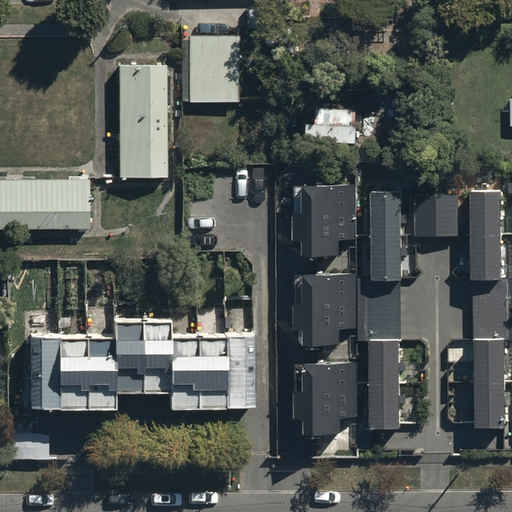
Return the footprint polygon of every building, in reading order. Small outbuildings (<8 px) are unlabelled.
[(189,102),(238,103),(239,33),(190,33),(189,102)] [(167,61),(118,60),(116,174),(165,175),(167,61)] [(317,123),(308,124),(308,143),(357,143),(357,106),(317,106),(317,123)] [(90,177),(0,176),(0,224),(90,225),(90,177)] [(297,180),(296,249),(354,249),(355,181),(297,180)] [(500,190),(473,190),(475,424),(505,424),(505,339),(511,338),(511,276),(500,277),(500,190)] [(402,425),(400,191),(374,191),(374,278),(358,278),(358,340),(370,340),(371,425),(402,425)] [(458,194),(416,194),(416,234),(459,233),(458,194)] [(298,269),(297,337),(356,338),(356,269),(298,269)] [(169,396),(168,401),(250,402),(251,328),(169,327),(170,310),(110,310),(110,327),(25,326),(24,399),(109,400),(109,396),(169,396)] [(298,357),(297,426),(342,427),(342,413),(355,413),(356,358),(298,357)]
